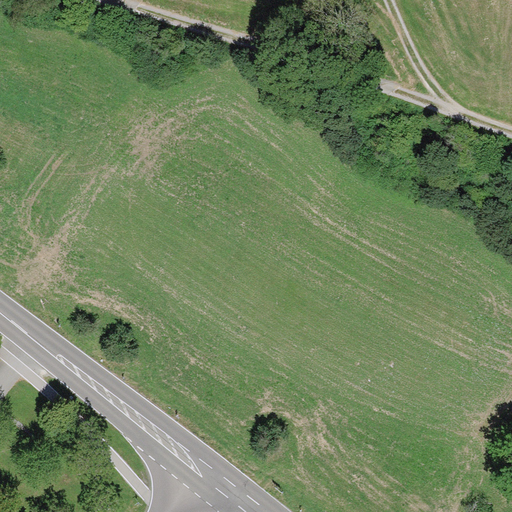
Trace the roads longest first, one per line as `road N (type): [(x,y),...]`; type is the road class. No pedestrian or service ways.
road 1 (track): [(432,97),(111,0)]
road 2 (secondary): [(208,472),(34,337)]
